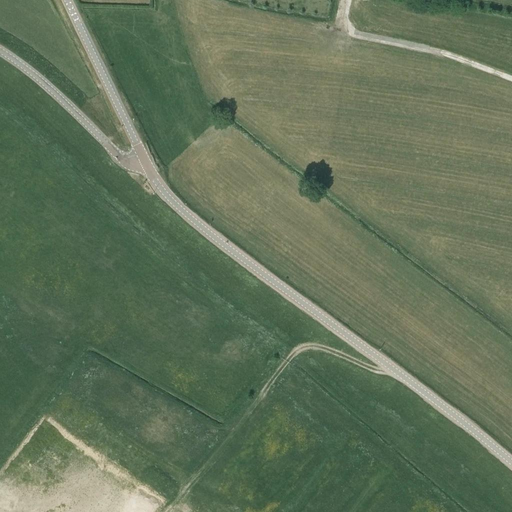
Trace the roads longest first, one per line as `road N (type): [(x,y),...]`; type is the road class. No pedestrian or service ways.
road 1 (tertiary): [(511,468),(181,211),(147,164)]
road 2 (unclassified): [(147,164),(122,160),(0,54)]
road 3 (tertiary): [(147,164),(62,0)]
